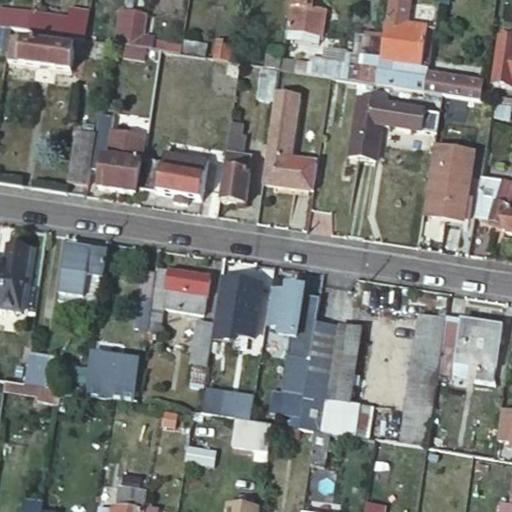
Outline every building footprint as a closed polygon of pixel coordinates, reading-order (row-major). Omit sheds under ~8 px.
[(314,0),(293,0),(287,36),(314,40),(319,11),(313,9),(314,0)] [(123,10),(117,45),(155,51),(157,37),(146,35),(149,15),(123,10)] [(8,28),(12,29),(32,32),(34,22),(10,17),(8,28)] [(388,21),(378,86),(387,88),(414,92),(427,94),(429,77),(395,72),(392,64),(422,68),(428,27),(388,21)] [(0,49),(9,51),(12,29),(8,28),(0,26),(0,49)] [(500,40),(495,85),(511,86),(511,32),(509,33),(504,36),(504,38),(500,40)] [(157,37),(155,51),(164,53),(183,56),(185,41),(157,37)] [(221,37),(218,57),(231,59),(233,45),(227,43),(228,38),(221,37)] [(14,39),(11,60),(73,71),(77,49),(14,39)] [(189,41),(187,52),(209,55),(211,44),(189,41)] [(268,69),(282,71),(284,59),(286,48),(271,46),(268,69)] [(284,59),(282,71),(296,73),(333,79),(346,81),(348,69),(335,67),(337,56),(314,52),(313,64),(284,59)] [(262,71),(257,102),(271,104),(276,73),(262,71)] [(430,74),(429,77),(427,94),(434,95),(447,97),(465,100),(468,80),(430,74)] [(278,96),(264,184),(314,191),(319,164),(290,160),(299,98),(278,96)] [(440,134),(444,114),(389,104),(390,101),(364,97),(353,155),(380,159),(386,125),(440,134)] [(511,98),(504,98),(502,105),(511,106),(511,98)] [(456,104),(454,118),(481,121),(483,107),(456,104)] [(92,169),(95,153),(98,133),(79,130),(70,182),(89,185),(92,169)] [(114,133),(99,131),(98,133),(95,153),(92,169),(103,171),(100,186),(138,193),(147,145),(133,142),(132,148),(111,144),(114,133)] [(243,135),(231,133),(228,154),(232,155),(233,149),(240,150),(243,135)] [(480,152),(441,146),(431,214),(470,219),(480,152)] [(164,162),(147,159),(142,188),(176,194),(175,199),(187,201),(188,196),(202,198),(209,159),(166,151),(164,162)] [(232,155),(228,154),(220,202),(245,206),(250,173),(243,172),(245,156),(232,155)] [(252,157),(245,156),(243,172),(250,173),(252,157)] [(482,178),(476,217),(508,221),(505,234),(511,235),(511,184),(504,182),(482,178)] [(62,299),(103,306),(111,252),(70,245),(62,299)] [(0,308),(24,312),(34,250),(12,246),(9,263),(0,261),(0,308)] [(158,268),(158,272),(153,304),(204,313),(210,277),(158,268)] [(153,304),(158,272),(142,270),(138,297),(141,298),(136,326),(149,328),(153,304)] [(222,278),(215,322),(224,323),(224,329),(242,331),(256,324),(257,313),(259,313),(260,303),(261,303),(264,284),(222,278)] [(272,326),(317,333),(319,319),(322,297),(277,290),(272,326)] [(424,314),(402,444),(426,448),(448,317),(424,314)] [(450,317),(441,372),(440,381),(467,385),(467,382),(496,386),(488,380),(497,326),(450,317)] [(317,333),(308,386),(307,393),(328,397),(340,322),(319,319),(317,333)] [(192,364),(208,366),(215,324),(199,321),(192,364)] [(340,322),(328,397),(346,400),(358,325),(340,322)] [(261,339),(243,336),(239,373),(255,376),(261,339)] [(30,369),(27,385),(47,388),(56,389),(63,390),(66,391),(70,362),(32,355),(31,357),(30,369)] [(140,361),(95,355),(89,394),(133,401),(140,361)] [(283,411),(304,414),(307,393),(308,386),(288,382),(283,411)] [(304,414),(301,428),(314,430),(341,434),(346,400),(328,397),(307,393),(304,414)] [(362,402),(346,400),(341,434),(356,437),(362,402)] [(362,402),(356,437),(366,438),(372,404),(362,402)] [(511,413),(503,413),(499,443),(511,445),(511,413)] [(249,420),(242,419),(239,441),(271,446),(274,424),(249,420)] [(192,438),(189,454),(218,458),(220,442),(192,438)] [(147,511),(151,492),(124,488),(121,508),(118,508),(117,511),(147,511)]
